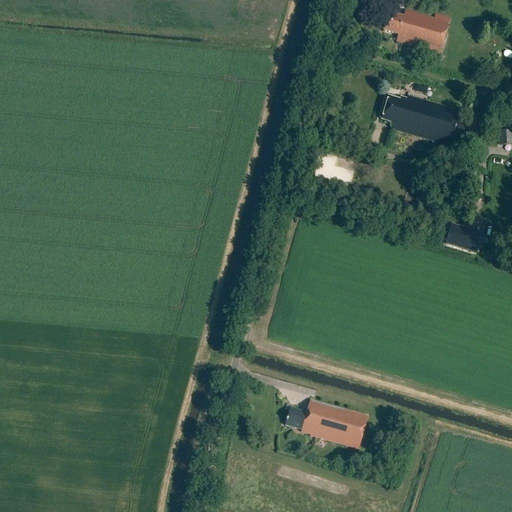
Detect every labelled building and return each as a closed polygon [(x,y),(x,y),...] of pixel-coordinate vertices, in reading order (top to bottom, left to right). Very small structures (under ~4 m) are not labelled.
[(383,32),(398,36),(396,43),(439,55),(450,19),(435,15),(434,20),(405,12),(403,18),(388,14),(383,32)] [(406,50),(404,58),(411,60),(413,52),(406,50)] [(417,85),(415,92),(426,95),(428,89),(417,85)] [(459,112),(407,97),(406,100),(401,99),(400,101),(388,98),(382,121),(390,123),(391,130),(432,142),(430,146),(447,152),(448,150),(459,153),(463,140),(452,137),(459,112)] [(468,111),(488,117),(491,105),(472,99),(468,111)] [(455,135),(465,138),(468,129),(458,125),(455,135)] [(511,130),(498,132),(499,147),(511,145),(511,130)] [(450,218),(445,237),(473,246),(479,226),(450,218)] [(286,420),(286,421),(286,422),(285,427),(301,431),(301,433),(311,436),(310,437),(358,451),(368,418),(310,401),(306,414),(290,409),(287,420),(286,420)]
